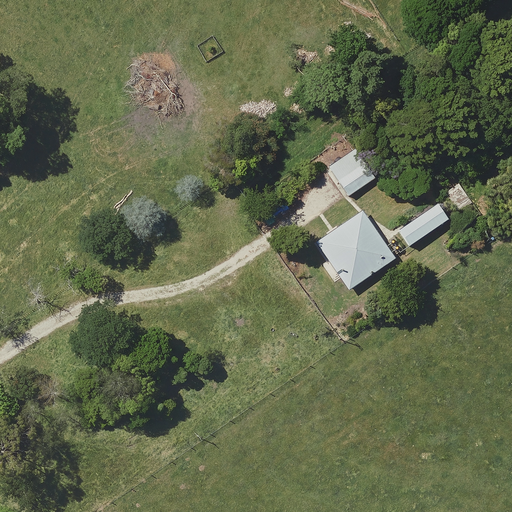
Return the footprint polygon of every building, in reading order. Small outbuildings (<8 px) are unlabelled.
[(511,46),(511,17),(496,34),(510,49),(511,46)] [(341,159),(326,170),(347,199),(362,187),(341,159)] [(447,221),(436,206),(395,233),(405,248),(447,221)] [(392,261),(360,213),(314,244),(345,292),(392,261)] [(298,239),(287,222),(269,234),(281,251),(298,239)] [(269,241),(249,255),(264,276),(284,262),(269,241)]
